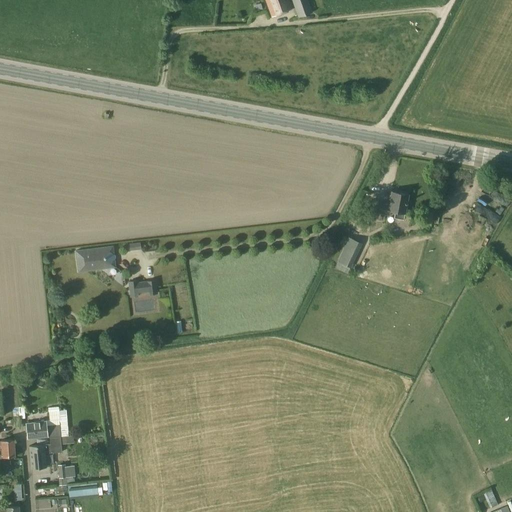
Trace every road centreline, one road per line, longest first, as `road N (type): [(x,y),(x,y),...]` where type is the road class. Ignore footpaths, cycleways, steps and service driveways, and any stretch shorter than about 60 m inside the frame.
road 1 (tertiary): [(374,137),(0,68)]
road 2 (unclassified): [(374,137),(451,0)]
road 3 (tertiary): [(511,163),(374,137)]
